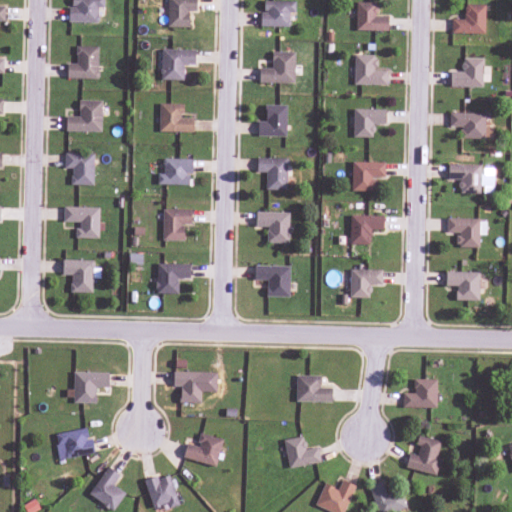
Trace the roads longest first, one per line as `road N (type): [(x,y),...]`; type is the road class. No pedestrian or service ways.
road 1 (residential): [(511,344),(0,326)]
road 2 (residential): [(419,341),(423,0)]
road 3 (residential): [(227,334),(235,0)]
road 4 (residential): [(22,327),(25,0)]
road 5 (residential): [(139,460),(145,331)]
